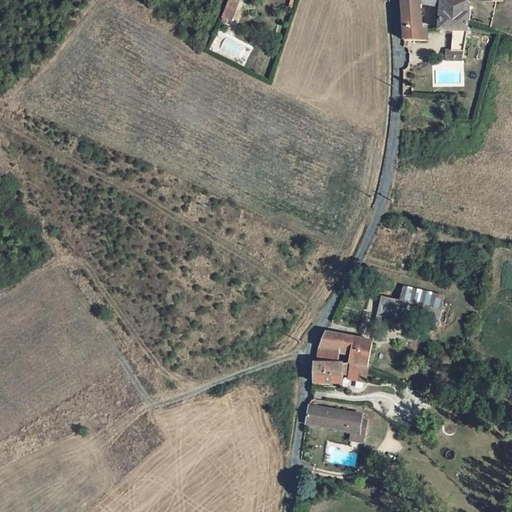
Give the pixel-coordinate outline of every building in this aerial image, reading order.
[(252,0),(250,0),(241,0),(236,15),(244,19),(252,0)] [(401,0),(403,42),(428,40),(428,34),(422,34),(422,7),(440,6),(442,33),(453,33),(452,50),(444,51),(443,62),(461,62),(467,24),(470,2),(457,0),(401,0)] [(440,311),(379,296),(378,303),(389,305),(387,314),(437,325),(440,311)] [(382,314),(376,313),(373,328),(377,329),(382,314)] [(345,366),(314,362),(312,381),(339,384),(340,374),(348,375),(348,381),(365,382),(370,341),(326,334),(320,348),(347,354),(345,366)] [(362,415),(309,407),(306,424),(351,431),(350,439),(363,441),(365,429),(360,428),(362,415)]
